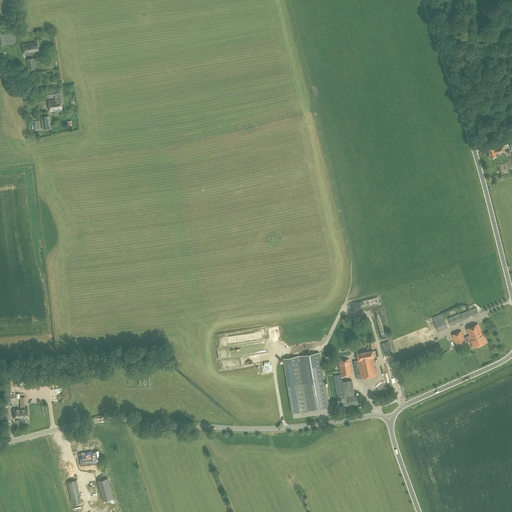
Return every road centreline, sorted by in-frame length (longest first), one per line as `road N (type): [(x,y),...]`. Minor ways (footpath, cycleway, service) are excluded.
road 1 (tertiary): [(0,444),(96,420),(250,429),(390,419)]
road 2 (tertiary): [(511,296),(426,0)]
road 3 (tertiary): [(390,419),(511,354)]
